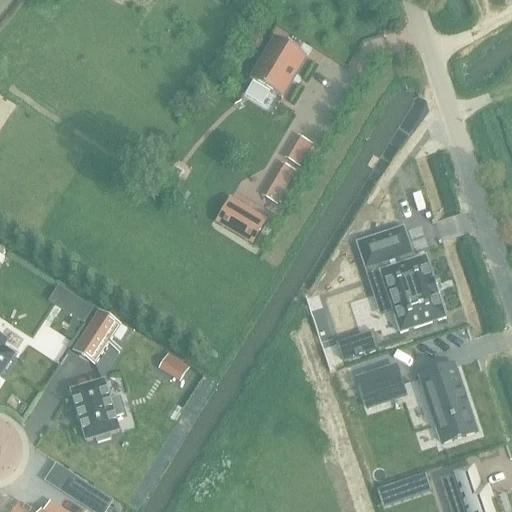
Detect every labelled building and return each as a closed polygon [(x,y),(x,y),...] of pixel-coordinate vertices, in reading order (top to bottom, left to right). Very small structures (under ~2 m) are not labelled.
[(151,18),(148,29),(164,33),(167,17),(154,14),(153,19),(151,18)] [(275,39),(250,81),(281,100),(307,58),(275,39)] [(299,139),(286,159),(299,167),(312,146),(299,139)] [(282,166),(264,197),(277,205),(295,174),(282,166)] [(230,200),(216,224),(252,245),(266,221),(230,200)] [(403,230),(358,245),(366,271),(370,269),(379,295),(387,293),(394,315),(400,333),(399,333),(400,336),(403,335),(403,334),(443,322),(446,321),(445,318),(444,318),(438,298),(440,297),(439,294),(436,284),(435,281),(433,282),(426,262),(427,262),(426,259),(423,260),(408,265),(406,258),(412,256),(403,230)] [(58,287),(51,297),(64,305),(71,295),(58,287)] [(99,313),(73,353),(94,367),(120,327),(99,313)] [(373,333),(336,345),(342,362),(378,350),(373,333)] [(0,376),(14,356),(5,350),(0,347),(0,376)] [(168,357),(160,370),(180,382),(188,370),(168,357)] [(395,365),(357,378),(367,408),(387,402),(383,390),(402,384),(395,365)] [(455,366),(421,377),(442,444),(477,432),(455,366)] [(104,382),(71,393),(86,443),(96,440),(97,444),(111,440),(109,436),(119,433),(115,418),(123,416),(118,398),(109,401),(104,382)] [(473,469),(441,480),(451,511),(465,506),(467,511),(495,511),(487,488),(480,491),(473,469)] [(409,486),(376,496),(379,508),(413,498),(409,486)] [(97,492),(86,509),(91,511),(104,511),(112,502),(97,492)]
